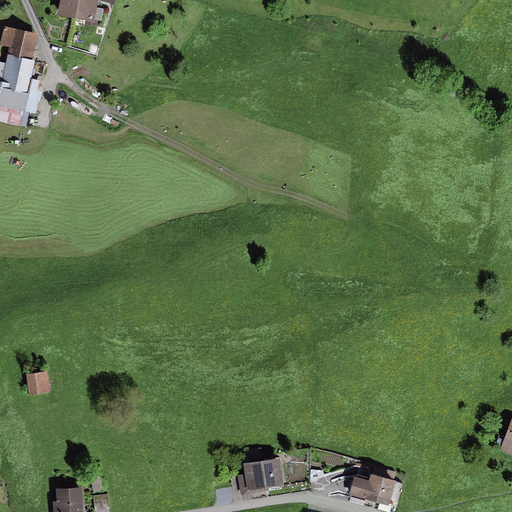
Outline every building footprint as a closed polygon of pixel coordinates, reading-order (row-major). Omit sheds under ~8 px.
[(66,0),(63,15),(100,22),(105,3),(116,5),(116,0),(66,0)] [(41,37),(3,28),(0,40),(0,46),(12,49),(8,67),(5,83),(28,89),(31,77),(41,37)] [(8,67),(0,64),(0,83),(5,83),(8,67)] [(46,82),(31,77),(28,89),(25,112),(36,116),(46,82)] [(5,83),(0,83),(0,121),(22,127),(25,112),(28,89),(5,83)] [(53,371),(32,373),(35,395),(55,393),(53,371)] [(511,414),(511,415),(499,447),(511,452),(511,414)] [(251,457),(263,456),(262,448),(250,449),(251,457)] [(251,475),(242,476),(244,490),(291,484),(287,458),(249,463),(251,475)] [(378,481),(361,476),(355,494),(396,508),(405,481),(381,473),(378,481)] [(62,501),(56,502),(56,511),(88,511),(88,487),(62,487),(62,501)]
